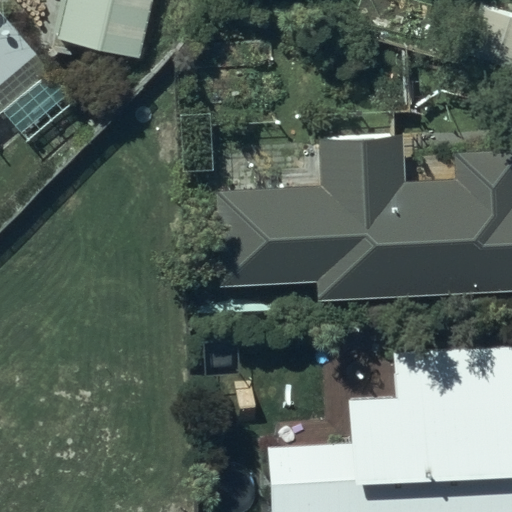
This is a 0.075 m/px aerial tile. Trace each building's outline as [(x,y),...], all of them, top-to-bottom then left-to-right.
[(142,62),(156,0),(68,0),(58,43),(142,62)] [(511,5),(492,0),(478,0),(476,8),(449,1),(437,41),(511,63),(511,5)] [(0,89),(37,59),(0,15),(0,89)] [(396,121),(315,124),(317,171),(213,174),(216,273),(310,270),(311,286),(511,278),(511,133),(447,136),(448,165),(397,167),(396,121)] [(511,411),(511,361),(401,368),(403,403),(350,406),(352,449),(264,455),(268,511),(511,511),(511,425),(511,411)]
